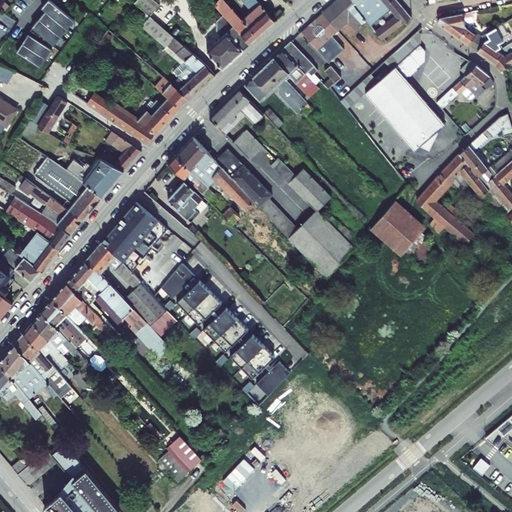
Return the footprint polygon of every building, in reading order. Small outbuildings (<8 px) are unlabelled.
[(48,0),(42,8),(44,9),(51,1),(50,0),(48,0)] [(150,16),(159,5),(153,0),(137,0),(134,3),(150,16)] [(227,0),(211,0),(226,15),(250,44),(275,21),(256,0),(244,0),(246,1),(244,3),(252,11),(242,20),(228,4),(230,3),(227,0)] [(322,13),(338,31),(348,22),(356,29),(367,20),(352,0),(339,0),(337,2),(336,1),(322,13)] [(396,0),(352,0),(367,20),(371,26),(392,11),(396,17),(376,33),(382,40),(411,17),(396,0)] [(68,29),(75,20),(51,1),(44,9),(46,11),(68,29)] [(39,19),(61,37),(68,29),(46,11),(39,19)] [(309,26),(324,44),(325,45),(334,37),(333,36),(338,31),(322,13),(309,26)] [(226,15),(218,22),(244,50),(250,44),(226,15)] [(466,27),(463,15),(438,20),(436,25),(479,54),(485,44),(488,43),(466,27)] [(150,16),(141,26),(168,50),(170,48),(185,61),(174,71),(179,77),(185,84),(179,90),(189,99),(216,75),(206,65),(150,16)] [(32,27),(54,45),(61,37),(39,19),(32,27)] [(207,51),(223,69),(244,50),(218,22),(217,31),(223,37),(207,51)] [(317,50),(324,44),(309,26),(302,32),(317,50)] [(394,55),(385,62),(392,70),(396,66),(422,44),(423,34),(421,31),(404,45),(409,51),(399,61),(394,55)] [(46,58),(52,49),(28,33),(22,43),(24,44),(46,58)] [(485,44),(479,54),(497,66),(506,56),(503,53),(494,48),(499,44),(495,39),(488,43),(485,44)] [(318,70),(291,42),(264,67),(302,109),(307,114),(313,108),(290,84),(294,81),(310,98),(322,86),(312,75),(318,70)] [(19,53),(40,67),(46,58),(24,44),(19,53)] [(404,45),(394,55),(399,61),(409,51),(404,45)] [(497,66),(502,75),(511,69),(511,47),(503,53),(506,56),(497,66)] [(460,70),(465,76),(476,65),(469,61),(460,70)] [(470,94),(478,87),(488,77),(476,65),(465,76),(437,102),(441,107),(463,86),(470,94)] [(13,73),(0,66),(0,82),(6,85),(13,73)] [(341,78),(331,66),(325,71),(335,83),(341,78)] [(446,123),(396,66),(392,70),(379,81),(366,93),(416,149),(421,145),(430,149),(438,130),(446,123)] [(302,109),(264,67),(246,85),(261,101),(277,85),(280,88),(279,93),(298,113),(302,109)] [(372,74),(342,100),(348,108),(366,93),(379,81),(372,74)] [(181,108),(189,99),(179,90),(172,84),(164,77),(156,87),(168,97),(181,108)] [(172,84),(179,90),(185,84),(179,77),(172,84)] [(480,89),(478,87),(470,94),(472,96),(480,89)] [(241,90),(211,119),(226,134),(246,114),(255,123),(264,113),(241,90)] [(87,103),(147,143),(156,133),(157,132),(136,118),(110,101),(109,102),(95,92),(87,103)] [(49,111),(57,117),(67,100),(59,95),(51,107),(49,111)] [(157,133),(181,108),(168,97),(163,104),(158,99),(155,102),(151,101),(147,105),(149,108),(141,118),(138,116),(136,118),(157,132),(156,133),(157,133)] [(0,98),(0,123),(6,128),(18,111),(0,98)] [(30,118),(39,123),(47,110),(50,106),(42,101),(30,118)] [(47,110),(39,123),(41,124),(49,111),(47,110)] [(57,117),(49,111),(41,124),(39,127),(48,132),(57,117)] [(504,137),(511,134),(511,129),(507,115),(500,118),(488,129),(494,136),(502,131),(504,137)] [(73,125),(68,133),(73,136),(78,128),(73,125)] [(112,130),(106,140),(124,153),(114,166),(124,171),(142,150),(112,130)] [(258,142),(248,131),(236,142),(251,158),(261,149),(256,144),(258,142)] [(68,133),(63,142),(68,145),(73,136),(68,133)] [(483,138),(480,134),(457,154),(481,186),(486,182),(505,165),(500,159),(492,166),(490,164),(485,168),(470,149),(483,138)] [(187,137),(170,155),(187,171),(194,163),(242,210),(250,201),(224,175),(225,175),(211,161),(187,137)] [(223,148),(211,161),(225,175),(224,175),(250,201),(256,207),(269,195),(223,148)] [(505,165),(511,158),(511,153),(510,151),(500,159),(505,165)] [(457,154),(413,203),(431,219),(426,225),(436,235),(442,228),(462,247),(472,236),(454,220),(458,216),(443,203),(439,206),(433,201),(450,182),(453,186),(463,177),(481,199),(488,193),(481,186),(457,154)] [(170,155),(163,164),(179,178),(187,171),(170,155)] [(83,219),(102,197),(83,181),(66,169),(47,157),(34,175),(67,199),(65,203),(83,219)] [(71,158),(66,169),(83,181),(102,197),(124,171),(114,166),(99,159),(91,169),(88,166),(86,168),(71,158)] [(511,158),(505,165),(486,182),(481,186),(488,193),(489,195),(494,191),(508,207),(511,203),(511,196),(501,184),(511,175),(511,158)] [(325,277),(352,247),(313,206),(325,194),(298,165),(291,172),(287,168),(283,171),(275,162),(272,165),(281,173),(280,175),(303,201),(277,228),(325,277)] [(192,176),(187,171),(179,178),(185,184),(192,176)] [(63,205),(20,175),(17,180),(19,182),(17,185),(44,205),(45,203),(47,205),(42,213),(53,220),(71,235),(83,219),(65,203),(63,205)] [(163,200),(181,217),(185,222),(194,212),(189,208),(197,199),(179,182),(163,200)] [(38,232),(59,249),(71,235),(53,220),(42,213),(15,196),(5,212),(38,232)] [(117,223),(102,241),(117,255),(123,262),(132,271),(146,254),(152,259),(158,252),(152,247),(168,228),(136,201),(117,223)] [(424,228),(394,201),(369,228),(400,255),(424,228)] [(228,224),(235,217),(225,207),(218,215),(228,224)] [(38,232),(21,254),(41,270),(43,271),(59,249),(38,232)] [(102,241),(85,261),(100,273),(109,264),(135,288),(124,298),(134,308),(147,322),(150,326),(167,310),(140,281),(132,271),(123,262),(117,255),(102,241)] [(41,270),(21,254),(11,246),(2,257),(12,265),(16,268),(31,281),(41,270)] [(0,292),(3,295),(15,280),(25,288),(31,281),(16,268),(12,265),(11,267),(0,257),(0,292)] [(85,261),(67,281),(76,291),(89,306),(93,301),(96,298),(118,323),(124,317),(130,323),(128,325),(135,333),(147,322),(134,308),(124,298),(100,273),(85,261)] [(182,262),(161,287),(172,298),(195,275),(182,262)] [(200,280),(177,303),(199,325),(222,302),(200,280)] [(76,307),(87,318),(93,325),(95,324),(109,339),(115,333),(89,306),(76,291),(67,281),(52,299),(69,313),(76,307)] [(0,318),(13,302),(3,295),(0,292),(0,318)] [(52,299),(42,310),(76,348),(88,337),(78,327),(67,315),(69,313),(52,299)] [(89,306),(115,333),(118,330),(102,313),(104,311),(93,301),(89,306)] [(164,306),(167,310),(168,311),(172,308),(167,303),(164,306)] [(67,315),(78,327),(87,318),(76,307),(69,313),(67,315)] [(226,307),(203,329),(225,352),(248,329),(226,307)] [(76,348),(42,310),(33,321),(63,355),(69,350),(82,365),(87,361),(76,348)] [(150,326),(160,337),(177,321),(167,310),(150,326)] [(63,355),(33,321),(24,332),(45,356),(50,352),(62,366),(68,360),(63,355)] [(135,333),(151,349),(162,339),(160,337),(150,326),(147,322),(135,333)] [(196,327),(193,331),(197,336),(201,332),(196,327)] [(193,331),(189,334),(194,339),(197,336),(193,331)] [(58,394),(61,398),(73,388),(45,356),(24,332),(15,343),(53,388),(58,394)] [(253,334),(230,356),(252,379),(275,356),(253,334)] [(162,339),(151,349),(158,357),(170,347),(162,339)] [(15,343),(0,361),(0,362),(29,398),(44,386),(49,391),(53,388),(15,343)] [(223,354),(219,358),(224,363),(228,359),(223,354)] [(279,361),(256,383),(268,395),(290,372),(279,361)] [(7,400),(16,393),(37,418),(42,414),(38,409),(29,398),(0,362),(0,391),(1,391),(2,393),(0,395),(5,400),(7,399),(7,400)] [(249,381),(245,385),(250,390),(254,386),(249,381)] [(58,394),(53,388),(49,391),(54,398),(58,394)] [(42,414),(54,429),(59,426),(42,405),(38,409),(42,414)] [(202,459),(180,436),(167,448),(169,450),(188,472),(202,459)] [(116,511),(120,509),(116,504),(65,443),(52,455),(57,462),(73,481),(45,506),(50,511),(116,511)] [(28,486),(57,462),(52,455),(47,450),(27,466),(21,459),(12,466),(28,486)] [(188,472),(169,450),(160,459),(170,470),(169,470),(179,481),(188,472)] [(120,509),(122,511),(138,511),(125,497),(116,504),(120,509)]
